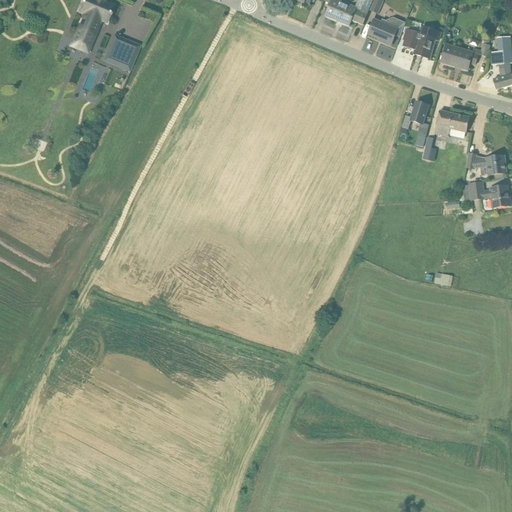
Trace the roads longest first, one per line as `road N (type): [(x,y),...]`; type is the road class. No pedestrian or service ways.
road 1 (unclassified): [(511,110),(246,8)]
road 2 (track): [(125,211),(236,3)]
